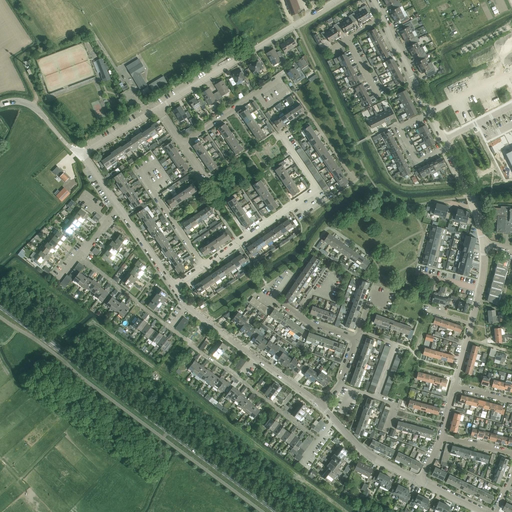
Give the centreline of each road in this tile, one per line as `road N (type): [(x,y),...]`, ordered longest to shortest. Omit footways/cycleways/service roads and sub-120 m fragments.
road 1 (primary): [(277,511),(0,305)]
road 2 (residential): [(155,103),(336,0)]
road 3 (residential): [(203,266),(318,188),(281,133)]
road 4 (residential): [(320,405),(184,306)]
